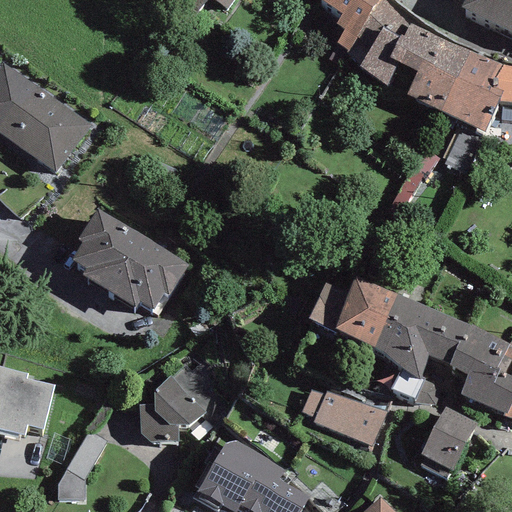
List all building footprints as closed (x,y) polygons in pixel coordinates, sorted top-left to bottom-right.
[(235,0),(207,0),(227,13),(235,0)] [(383,0),(317,0),(316,2),(341,20),(337,28),(345,34),(336,48),(361,71),(387,89),(399,69),(409,29),(383,0)] [(511,0),(467,0),(462,13),(511,37),(511,0)] [(503,70),(409,29),(399,69),(416,78),(406,100),(487,137),(499,106),(502,98),(496,95),(503,70)] [(76,106),(9,61),(0,74),(0,127),(42,156),(76,106)] [(511,71),(503,70),(496,95),(502,98),(499,106),(511,107),(511,71)] [(188,269),(97,213),(77,245),(83,249),(72,266),(86,275),(83,281),(135,314),(138,308),(156,320),(188,269)] [(397,301),(354,285),(349,298),(334,336),(375,352),(397,301)] [(334,336),(349,298),(324,288),(309,324),(334,336)] [(511,379),(511,354),(397,301),(375,352),(403,373),(392,394),(417,406),(435,408),(441,391),(422,382),(428,361),(467,381),(460,399),(506,420),(511,407),(511,381),(511,379)] [(0,436),(26,442),(28,431),(45,435),(55,390),(27,384),(27,379),(0,372),(0,436)] [(203,415),(170,381),(154,396),(154,409),(140,409),(141,437),(151,447),(178,446),(177,429),(189,429),(203,415)] [(324,397),(310,392),(301,415),(314,420),(313,424),(371,446),(382,416),(325,394),(324,397)] [(476,427),(444,411),(420,458),(452,474),(476,427)] [(106,443),(87,433),(57,487),(57,503),(85,503),(85,482),(106,443)] [(235,442),(224,446),(195,494),(226,511),(238,511),(240,510),(242,511),(301,511),(310,498),(281,481),(286,472),(235,442)] [(394,511),(384,501),(373,511),(394,511)]
